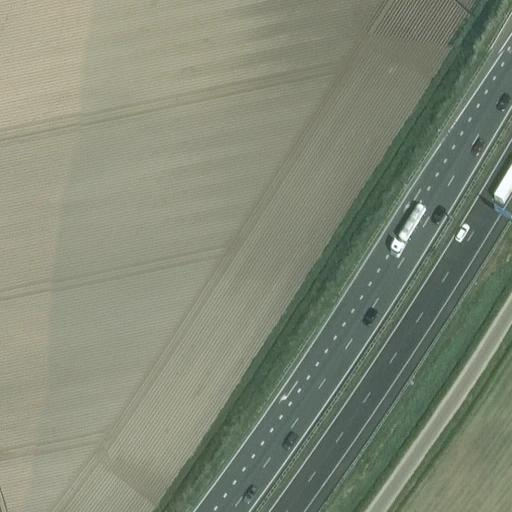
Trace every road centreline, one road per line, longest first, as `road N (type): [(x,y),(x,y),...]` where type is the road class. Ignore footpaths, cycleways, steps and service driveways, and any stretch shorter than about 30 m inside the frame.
road 1 (motorway): [(511,70),(344,350),(229,511)]
road 2 (motorway): [(286,511),(511,164)]
road 3 (unclassified): [(374,511),(511,301)]
